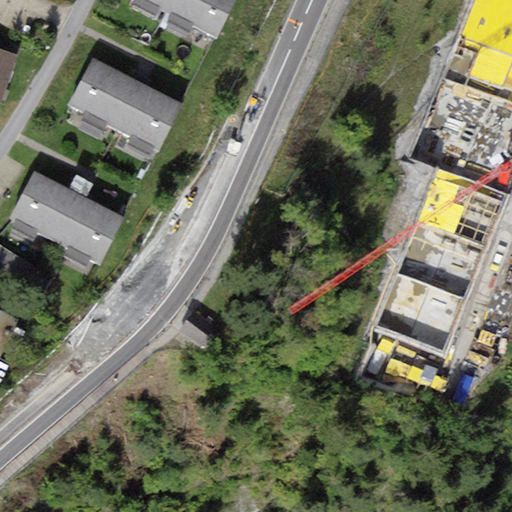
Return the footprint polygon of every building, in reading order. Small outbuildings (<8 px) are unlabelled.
[(244,0),(144,0),(228,37),(244,0)] [(19,53),(0,47),(0,96),(6,98),(19,53)] [(194,106),(89,63),(69,112),(174,155),(194,106)] [(133,222),(30,178),(10,224),(113,268),(133,222)] [(68,278),(0,243),(0,268),(58,298),(68,278)] [(220,331),(194,314),(180,336),(207,353),(220,331)]
